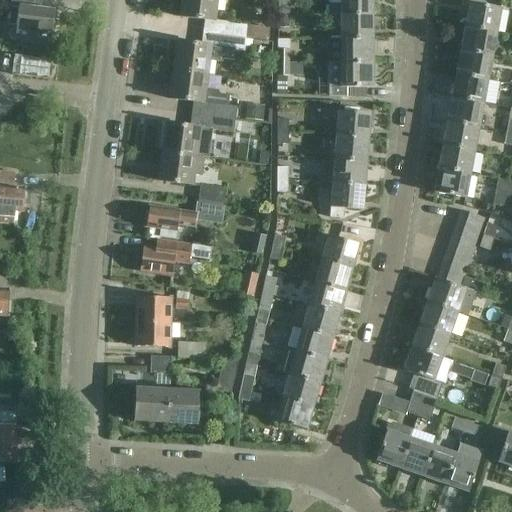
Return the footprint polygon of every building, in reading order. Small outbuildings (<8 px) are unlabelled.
[(40,0),(10,0),(10,6),(19,7),(16,31),(11,30),(8,33),(8,37),(10,40),(14,41),(14,42),(49,46),(54,10),(40,8),(40,0)] [(216,0),(181,0),(179,17),(204,20),(202,33),(220,36),(245,40),(247,25),(214,20),(216,0)] [(278,0),(278,14),(283,14),(283,19),(289,19),(288,0),(278,0)] [(340,0),(340,4),(328,4),(328,15),(340,15),(372,15),(371,0),(340,0)] [(468,3),(464,26),(495,32),(499,9),(468,3)] [(283,14),(278,14),(278,28),(289,28),(289,19),(283,19),(283,14)] [(372,15),(340,15),(340,39),(372,39),(372,15)] [(464,26),(460,50),(491,56),(495,32),(464,26)] [(176,41),(172,70),(207,75),(209,60),(222,62),(222,58),(233,60),(234,50),(244,51),(245,40),(220,36),(202,33),(201,44),(176,41)] [(326,63),(328,63),(372,63),(372,39),(340,39),(326,39),(326,63)] [(460,50),(455,74),(486,79),(491,56),(460,50)] [(278,51),(278,62),(283,62),(283,66),(288,66),(288,51),(278,51)] [(283,62),(278,62),(278,75),(288,75),(288,66),(283,66),(283,62)] [(372,63),(328,63),(328,96),(346,97),(346,87),(372,87),(372,63)] [(207,75),(172,70),(168,99),(193,102),(191,114),(210,117),(234,120),(236,107),(227,106),(228,96),(217,94),(218,91),(205,89),(207,75)] [(455,74),(451,97),(482,104),(486,79),(455,74)] [(451,97),(446,121),(477,127),(482,104),(451,97)] [(337,111),(336,135),(367,138),(369,113),(337,111)] [(165,123),(161,152),(196,157),(198,142),(210,143),(212,130),(233,133),(234,120),(210,117),(191,114),(190,126),(165,123)] [(277,119),(277,130),(283,130),(283,134),(288,134),(288,119),(277,119)] [(446,121),(442,144),(473,150),(477,127),(446,121)] [(283,130),(277,130),(277,144),(288,144),(288,134),(283,134),(283,130)] [(510,135),(505,134),(503,144),(511,146),(511,131),(511,132),(510,135)] [(336,135),(334,159),(366,161),(367,138),(336,135)] [(442,144),(438,168),(469,174),(473,150),(442,144)] [(196,157),(161,152),(158,181),(192,185),(196,157)] [(334,159),(332,183),(364,185),(366,161),(334,159)] [(277,167),(277,178),(282,178),(282,182),(287,182),(287,167),(277,167)] [(469,174),(438,168),(433,192),(464,198),(469,174)] [(0,221),(14,223),(14,211),(23,212),(24,188),(14,187),(15,174),(0,172),(0,221)] [(282,178),(277,178),(277,192),(287,192),(287,182),(282,182),(282,178)] [(497,179),(495,189),(500,190),(499,194),(505,195),(507,181),(497,179)] [(364,185),(332,183),(330,207),(362,210),(364,185)] [(224,203),(226,189),(200,186),(198,199),(224,203)] [(500,190),(495,189),(492,204),(503,206),(505,195),(499,194),(500,190)] [(505,195),(503,206),(511,207),(511,192),(510,196),(505,195)] [(146,227),(161,229),(160,236),(176,239),(178,225),(194,227),(195,220),(221,224),(223,206),(196,202),(194,214),(149,207),(146,227)] [(461,210),(457,221),(479,229),(483,218),(461,210)] [(457,221),(453,233),(475,241),(479,229),(457,221)] [(488,224),(483,237),(488,239),(489,236),(494,238),(498,228),(488,224)] [(453,233),(449,244),(471,252),(475,241),(453,233)] [(274,234),(271,245),(277,246),(276,250),(281,251),(284,237),(274,234)] [(328,235),(322,259),(352,267),(359,244),(328,235)] [(488,239),(483,237),(479,247),(489,251),(494,238),(489,236),(488,239)] [(156,239),(155,249),(143,247),(139,271),(171,276),(173,263),(188,265),(190,257),(209,260),(210,248),(191,245),(156,239)] [(449,244),(445,256),(467,263),(471,252),(449,244)] [(277,246),(271,245),(269,259),(279,261),(281,251),(276,250),(277,246)] [(445,256),(440,268),(463,275),(467,263),(445,256)] [(322,259),(315,283),(345,291),(352,267),(322,259)] [(440,268),(436,279),(459,286),(463,275),(440,268)] [(243,271),(238,294),(253,297),(257,274),(243,271)] [(431,289),(427,302),(457,312),(467,316),(475,292),(459,286),(436,279),(434,278),(431,289)] [(264,282),(261,292),(267,293),(265,297),(271,299),(274,284),(264,282)] [(315,283),(308,306),(339,315),(345,291),(315,283)] [(0,315),(6,316),(6,312),(9,312),(10,302),(7,302),(7,290),(0,290),(0,315)] [(267,293),(261,292),(258,306),(269,308),(271,299),(265,297),(267,293)] [(136,297),(136,322),(170,323),(170,298),(136,297)] [(175,299),(175,308),(187,309),(187,301),(175,299)] [(427,302),(419,324),(449,335),(457,312),(427,302)] [(308,306),(302,328),(332,337),(339,315),(308,306)] [(170,323),(136,322),(135,347),(169,347),(170,323)] [(419,324),(411,347),(441,358),(449,335),(419,324)] [(253,328),(251,339),(256,340),(255,344),(260,346),(264,330),(253,328)] [(302,328),(295,351),(326,360),(332,337),(302,328)] [(511,331),(511,330),(507,328),(502,342),(511,345),(511,333),(511,334),(511,331)] [(256,340),(251,339),(248,352),(258,355),(260,346),(255,344),(256,340)] [(201,343),(176,343),(176,359),(201,359),(201,343)] [(451,361),(441,358),(411,347),(403,370),(413,374),(408,389),(412,391),(436,399),(441,382),(444,383),(451,361)] [(283,373),(289,375),(319,383),(326,360),(295,351),(289,350),(283,373)] [(169,373),(170,358),(150,357),(149,372),(169,373)] [(231,394),(238,359),(222,359),(215,390),(231,394)] [(495,363),(490,376),(496,378),(497,375),(502,377),(505,367),(495,363)] [(243,375),(241,386),(246,387),(245,390),(250,391),(253,378),(243,375)] [(289,375),(282,398),(313,406),(319,383),(289,375)] [(496,378),(490,376),(487,387),(497,390),(502,377),(497,375),(496,378)] [(246,387),(241,386),(238,399),(248,402),(250,391),(245,390),(246,387)] [(133,422),(167,423),(169,389),(135,387),(133,422)] [(169,389),(167,423),(197,424),(198,390),(169,389)] [(412,391),(405,412),(418,417),(420,411),(417,410),(419,406),(432,410),(436,399),(412,391)] [(313,406),(282,398),(276,421),(306,430),(313,406)] [(419,406),(417,410),(420,411),(418,417),(428,420),(432,410),(419,406)] [(440,424),(450,428),(465,433),(466,428),(463,427),(465,421),(443,414),(440,424)] [(477,426),(465,421),(463,427),(466,428),(465,433),(474,436),(477,426)] [(0,463),(15,463),(14,425),(0,424),(0,463)] [(376,460),(399,468),(409,438),(386,430),(376,460)] [(497,461),(511,466),(511,432),(507,431),(497,461)] [(409,438),(399,468),(421,476),(431,446),(409,438)] [(431,446),(421,476),(444,484),(454,454),(431,446)] [(454,454),(444,484),(467,492),(477,462),(454,454)]
